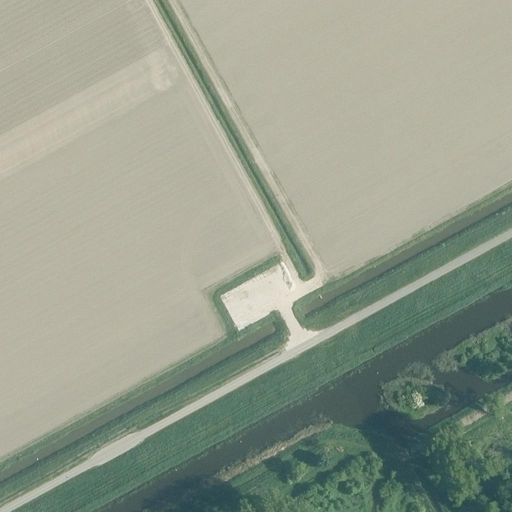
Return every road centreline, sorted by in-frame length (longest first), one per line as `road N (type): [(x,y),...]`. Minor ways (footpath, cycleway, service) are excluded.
road 1 (unclassified): [(7,511),(511,235)]
road 2 (track): [(308,348),(281,299),(316,281),(321,269),(173,0)]
road 3 (track): [(142,0),(300,289)]
road 4 (track): [(399,458),(358,451),(254,511)]
